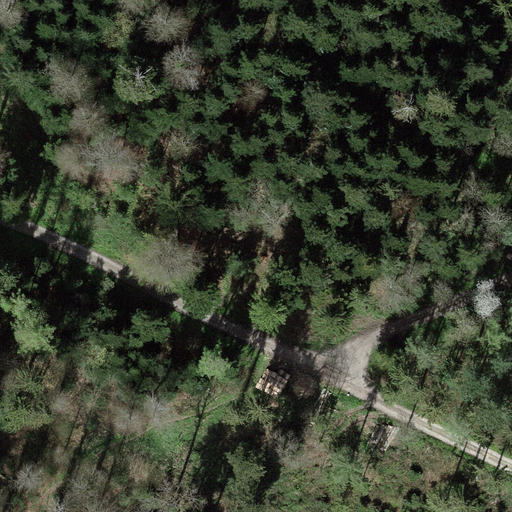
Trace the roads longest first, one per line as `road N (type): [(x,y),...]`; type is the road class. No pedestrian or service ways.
road 1 (track): [(511,285),(320,369),(92,446)]
road 2 (track): [(320,369),(36,230),(0,220)]
road 3 (track): [(320,369),(511,462)]
